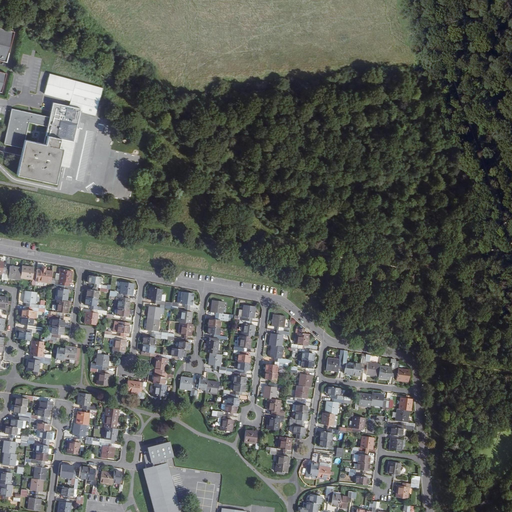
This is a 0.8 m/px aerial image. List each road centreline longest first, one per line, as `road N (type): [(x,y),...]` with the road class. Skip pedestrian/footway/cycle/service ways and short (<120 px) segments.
road 1 (track): [(0,10),(72,48),(317,252),(419,266)]
road 2 (track): [(419,266),(445,511)]
